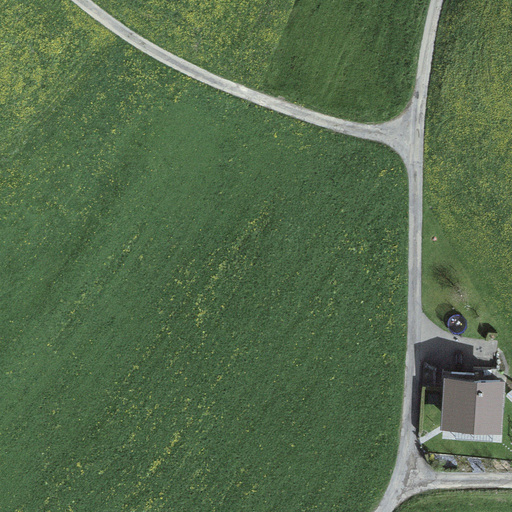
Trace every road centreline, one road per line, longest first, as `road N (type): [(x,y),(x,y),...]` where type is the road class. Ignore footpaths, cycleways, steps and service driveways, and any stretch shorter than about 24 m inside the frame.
road 1 (unclassified): [(382,511),(403,472),(408,436),(416,137),(437,0)]
road 2 (track): [(416,137),(361,130),(252,95),(187,68),(81,0)]
